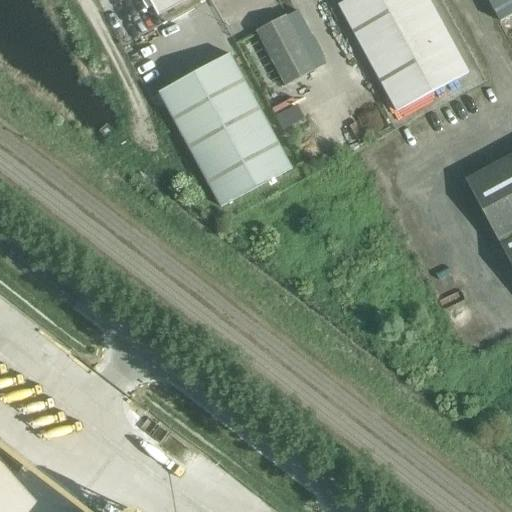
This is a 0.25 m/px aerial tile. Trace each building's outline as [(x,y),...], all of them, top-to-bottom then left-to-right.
[(149,0),(158,16),(187,0),(149,0)] [(350,0),(339,6),(397,113),(469,74),(428,0),(350,0)] [(511,0),(488,0),(501,23),(511,16),(511,0)] [(257,33),(286,87),(315,72),(286,17),(257,33)] [(159,94),(221,208),(292,170),(231,55),(159,94)] [(511,156),(466,182),(511,267),(511,156)]
